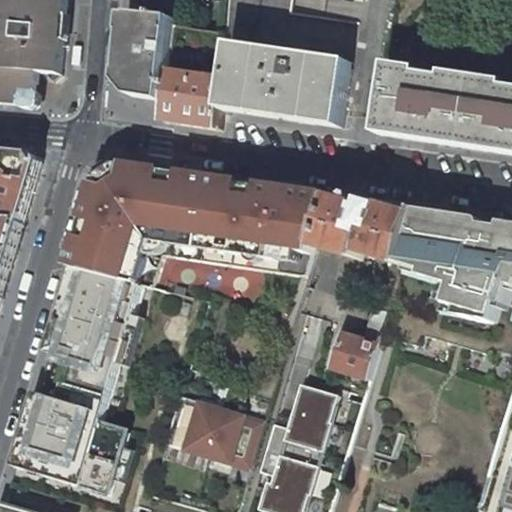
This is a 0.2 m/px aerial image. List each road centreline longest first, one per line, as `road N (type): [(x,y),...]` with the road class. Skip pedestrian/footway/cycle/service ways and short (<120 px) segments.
road 1 (residential): [(511,196),(82,133)]
road 2 (residential): [(82,133),(0,412)]
road 3 (residential): [(101,0),(95,100),(82,133)]
